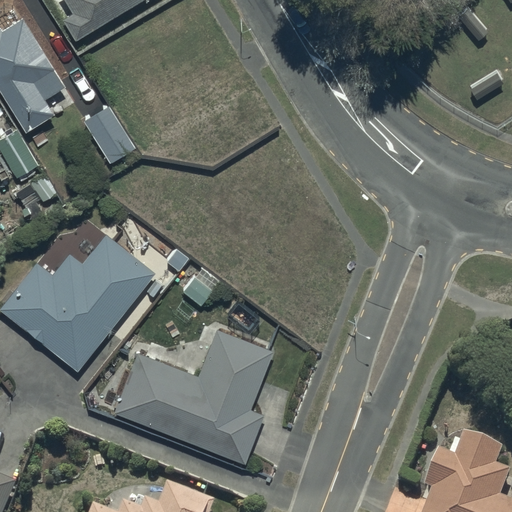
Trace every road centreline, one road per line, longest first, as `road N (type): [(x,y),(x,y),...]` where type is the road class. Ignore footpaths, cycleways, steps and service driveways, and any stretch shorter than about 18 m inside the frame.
road 1 (residential): [(445,190),(323,511)]
road 2 (residential): [(279,0),(349,104),(445,190)]
